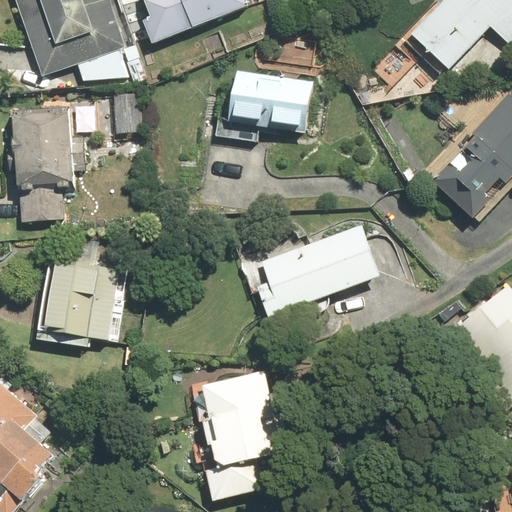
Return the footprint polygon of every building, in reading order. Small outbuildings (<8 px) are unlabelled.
[(112,0),(18,0),(44,75),(129,46),(112,0)] [(137,0),(155,42),(251,3),(249,0),(137,0)] [(511,0),(444,0),(413,31),(449,68),(492,26),(511,45),(511,43),(511,0)] [(317,80),(238,70),(231,125),(310,136),(317,80)] [(511,91),(434,178),(475,216),(511,174),(511,91)] [(143,92),(115,93),(116,131),(145,130),(143,92)] [(14,109),(21,220),(78,217),(72,106),(14,109)] [(251,264),(270,316),(384,275),(365,223),(251,264)] [(54,257),(43,337),(118,347),(129,267),(54,257)] [(511,288),(454,339),(511,404),(511,288)] [(270,369),(188,389),(214,499),(296,480),(270,369)] [(42,478),(0,436),(0,427),(2,426),(0,424),(0,511),(8,511),(42,478)]
